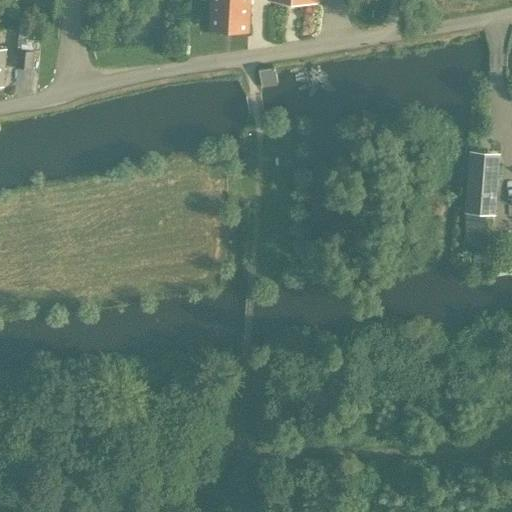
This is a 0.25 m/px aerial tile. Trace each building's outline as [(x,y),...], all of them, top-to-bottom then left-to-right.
[(250,0),(210,0),(208,28),(249,31),(250,0)] [(17,49),(19,49),(17,68),(31,69),(33,50),(39,51),(40,39),(41,39),(42,38),(42,28),(36,28),(20,26),(17,49)] [(262,87),(275,84),(272,68),(259,71),(262,87)] [(472,153),(468,210),(493,212),(498,155),(472,153)] [(465,243),(485,245),(487,245),(488,221),(467,219),(465,243)]
